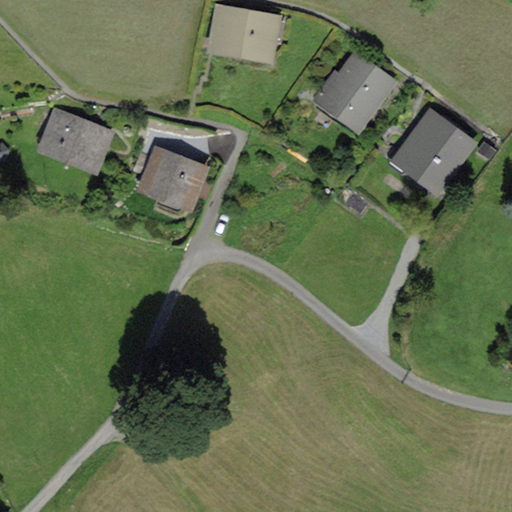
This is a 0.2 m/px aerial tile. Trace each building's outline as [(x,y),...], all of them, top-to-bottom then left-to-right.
[(266,53),(268,37),(277,39),(280,22),(224,12),(218,45),(266,53)] [(337,74),(319,98),(358,126),(392,81),(356,55),(340,76),(337,74)] [(433,112),(399,158),(437,186),(471,141),(433,112)] [(59,144),(56,151),(93,166),(107,133),(58,113),(48,140),(59,144)] [(160,156),(149,185),(187,199),(198,171),(160,156)]
